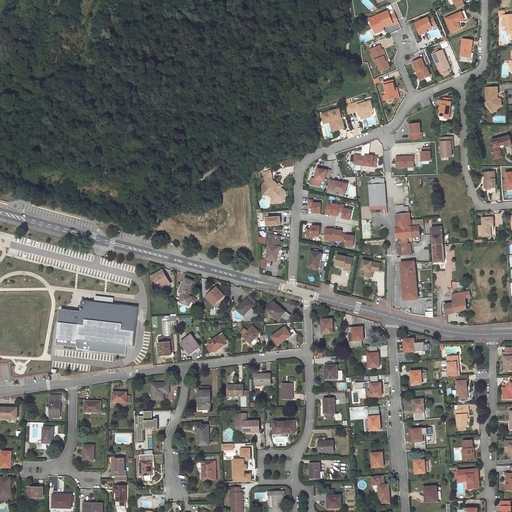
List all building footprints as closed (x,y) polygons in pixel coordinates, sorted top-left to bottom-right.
[(453,0),(457,9),(466,5),(463,0),(453,0)] [(393,23),(390,15),(388,11),(373,18),(375,22),(371,24),(376,34),(382,31),(380,27),(382,26),(383,28),(389,25),(393,23)] [(468,18),(465,11),(446,19),(451,33),(461,28),(459,22),(468,18)] [(394,24),(398,22),(397,20),(394,13),(390,15),(393,23),(394,24)] [(511,14),(504,15),(503,15),(503,16),(504,21),(503,21),(503,26),(507,26),(508,28),(508,30),(511,29),(511,14)] [(429,18),(415,23),(420,35),(424,33),(423,31),(427,30),(433,27),(432,27),(436,25),(433,18),(429,20),(429,18)] [(470,49),(472,50),(473,41),(463,40),(460,56),(469,57),(470,49)] [(385,58),(386,58),(383,50),(382,50),(380,46),(371,50),(373,54),(376,61),(380,72),(390,68),(387,61),(387,62),(385,58)] [(447,60),(443,51),(433,55),(440,72),(449,69),(446,60),(447,60)] [(418,72),(421,80),(430,76),(427,68),(426,68),(422,59),(413,63),(417,72),(418,72)] [(398,97),(396,88),(394,80),(384,83),(387,94),(388,100),(398,97)] [(498,87),(486,87),(487,98),(489,100),(486,102),(489,106),(491,105),(495,109),(502,103),(502,98),(498,97),(497,96),(499,94),(498,87)] [(445,117),(449,117),(451,102),(450,102),(449,102),(443,101),(438,100),(437,105),(439,107),(442,107),(441,110),(441,116),(445,117)] [(346,106),(348,114),(357,111),(359,111),(361,116),(362,119),(367,118),(366,114),(368,112),(369,111),(373,110),(371,101),(364,103),(364,101),(346,106)] [(491,105),(489,106),(494,112),(503,105),(502,103),(495,109),(491,105)] [(339,109),(321,114),(323,121),(331,119),(332,121),(333,121),(335,130),(344,128),(342,118),(341,115),(339,109)] [(331,119),(323,121),(324,124),(330,122),(332,131),(335,130),(333,121),(332,121),(331,119)] [(421,133),(420,124),(409,124),(410,128),(411,128),(412,140),(422,139),(422,133),(421,133)] [(508,141),(510,140),(509,136),(492,140),(494,147),(491,148),(494,159),(502,157),(500,149),(499,146),(508,144),(508,141)] [(452,146),(454,145),(453,137),(441,138),(442,157),(448,157),(447,155),(452,155),(452,150),(452,146)] [(430,147),(423,148),(423,157),(422,157),(422,161),(431,161),(430,147)] [(366,157),(356,155),(355,163),(357,165),(377,168),(379,157),(366,156),(366,157)] [(414,156),(396,157),(396,168),(414,167),(414,156)] [(294,166),(294,157),(283,161),(285,167),(294,166)] [(330,177),(331,171),(327,170),(317,168),(315,179),(311,178),(310,184),(320,186),(321,180),(325,181),(326,176),(330,177)] [(281,188),(278,185),(272,180),(272,176),(271,171),(263,173),(266,179),(266,183),(265,183),(265,193),(269,193),(274,197),(275,201),(285,200),(285,196),(286,196),(286,192),(281,188)] [(487,188),(491,188),(496,188),(495,172),(485,173),(485,181),(486,188),(487,188)] [(347,184),(329,180),(327,189),(345,193),(347,184)] [(282,204),(285,200),(275,201),(274,197),(269,193),(265,193),(265,183),(264,183),(262,185),(263,196),(269,196),(272,198),(272,204),(282,204)] [(387,209),(385,184),(369,185),(371,210),(382,209),(384,209),(387,209)] [(313,200),(309,200),(309,207),(312,207),(312,213),(320,213),(321,204),(313,203),(313,200)] [(331,207),(327,206),(325,213),(338,216),(339,211),(340,205),(332,204),(331,207)] [(340,204),(340,205),(339,211),(343,212),(342,218),(350,220),(352,210),(344,208),(345,205),(340,204)] [(404,205),(395,206),(396,215),(409,213),(409,207),(404,207),(404,205)] [(409,213),(396,215),(398,238),(408,237),(412,237),(410,221),(409,213)] [(268,214),(263,214),(263,222),(266,222),(266,227),(281,226),(280,218),(268,219),(268,214)] [(483,225),(483,235),(484,236),(496,235),(496,231),(494,231),(493,217),(482,218),(483,225)] [(410,221),(412,237),(416,237),(420,236),(419,227),(423,226),(422,220),(410,221)] [(311,230),(307,230),(307,236),(311,237),(311,236),(315,236),(319,236),(320,226),(311,226),(311,230)] [(433,245),(443,244),(442,227),(432,228),(433,245)] [(336,230),(325,229),(324,241),(341,242),(341,241),(342,235),(342,231),(336,230)] [(268,231),(267,234),(265,244),(269,245),(266,259),(277,261),(278,256),(280,247),(282,248),(283,244),(282,242),(279,242),(280,237),(274,235),(274,232),(268,231)] [(267,234),(258,232),(259,243),(265,244),(267,234)] [(346,235),(342,235),(341,241),(345,242),(345,246),(354,246),(354,236),(346,236),(346,235)] [(408,237),(398,238),(398,242),(399,253),(399,256),(412,254),(411,244),(409,244),(408,237)] [(443,244),(433,245),(434,262),(434,263),(445,262),(443,244)] [(318,269),(322,253),(311,251),(308,267),(318,269)] [(353,258),(337,255),(335,265),(340,266),(341,266),(341,268),(344,268),(344,270),(350,271),(353,258)] [(380,264),(363,260),(361,269),(360,269),(359,276),(369,278),(370,270),(375,271),(379,271),(380,264)] [(419,299),(415,262),(401,263),(405,301),(419,299)] [(162,271),(152,276),(160,290),(170,284),(162,271)] [(194,282),(185,278),(180,292),(182,293),(181,296),(183,297),(181,302),(189,306),(191,301),(193,297),(196,290),(192,288),(194,282)] [(217,287),(207,297),(215,306),(225,296),(217,287)] [(470,291),(464,292),(457,293),(452,294),(453,303),(460,302),(467,301),(466,298),(471,298),(470,291)] [(82,299),(81,312),(81,313),(74,313),(74,312),(71,311),(70,312),(61,311),(57,344),(63,345),(77,346),(77,349),(126,355),(127,344),(133,345),(138,305),(131,304),(131,305),(129,305),(129,304),(113,302),(114,299),(95,297),(95,301),(82,299)] [(254,305),(247,299),(240,306),(241,306),(237,310),(249,320),(252,317),(255,317),(256,317),(258,314),(252,308),(254,305)] [(274,302),(267,310),(279,320),(281,317),(286,320),(288,319),(291,315),(287,312),(285,312),(274,302)] [(446,315),(461,311),(460,302),(453,303),(444,305),(446,315)] [(426,316),(434,317),(434,308),(425,309),(426,316)] [(333,319),(323,320),(323,323),(322,323),(322,330),(323,330),(323,334),(334,333),(333,319)] [(256,337),(258,338),(261,334),(252,326),(247,332),(246,331),(243,334),(245,335),(243,337),(251,343),(256,337)] [(353,326),(348,327),(349,348),(363,347),(362,340),(362,338),(364,338),(363,332),(364,332),(363,327),(353,328),(353,326)] [(286,327),(272,337),(278,345),(292,336),(286,327)] [(209,343),(210,345),(214,351),(215,352),(226,345),(225,343),(228,341),(223,334),(209,343)] [(182,343),(189,353),(196,348),(197,350),(201,347),(192,335),(182,343)] [(159,338),(159,343),(171,342),(172,351),(173,351),(172,337),(159,338)] [(258,338),(256,337),(251,343),(249,346),(251,347),(252,347),(253,345),(255,346),(257,343),(257,342),(258,340),(259,340),(259,339),(258,338)] [(404,344),(404,349),(406,349),(406,352),(415,351),(414,343),(414,339),(404,339),(405,344),(404,344)] [(159,343),(160,356),(172,355),(172,351),(171,342),(159,343)] [(415,343),(414,343),(415,351),(416,351),(416,352),(430,351),(429,344),(424,344),(424,342),(415,343)] [(378,364),(380,364),(379,357),(378,357),(378,353),(378,346),(369,346),(369,353),(368,354),(368,356),(368,361),(369,368),(378,367),(378,364)] [(504,360),(504,371),(511,370),(511,347),(505,348),(505,352),(502,352),(502,357),(504,357),(504,360)] [(447,372),(447,377),(455,376),(460,376),(459,366),(457,367),(456,356),(447,357),(448,372),(447,372)] [(325,366),(325,371),(327,371),(327,374),(325,374),(326,379),(338,379),(338,376),(337,371),(337,366),(325,366)] [(411,376),(412,382),(414,382),(414,384),(422,384),(421,371),(412,371),(412,376),(411,376)] [(271,374),(255,374),(255,385),(271,385),(271,374)] [(467,375),(460,376),(455,376),(455,381),(457,381),(458,390),(458,391),(459,391),(459,394),(459,399),(468,399),(467,390),(466,390),(466,386),(467,386),(467,381),(468,381),(467,375)] [(511,376),(511,385),(508,388),(503,388),(503,399),(511,398),(511,376)] [(170,393),(169,383),(152,383),(152,400),(164,399),(164,393),(170,393)] [(382,393),(381,387),(380,383),(374,384),(371,384),(372,397),(380,396),(380,393),(382,393)] [(293,384),(283,384),(282,399),(293,399),(293,384)] [(243,385),(228,385),(228,396),(243,396),(243,385)] [(210,391),(209,391),(201,391),(199,391),(199,409),(211,408),(210,391)] [(127,402),(127,396),(127,392),(114,392),(113,401),(119,401),(119,402),(127,402)] [(131,396),(127,396),(127,402),(119,402),(119,407),(127,406),(130,406),(131,396)] [(335,399),(324,399),(324,414),(325,414),(326,417),(334,417),(334,413),(335,413),(335,399)] [(413,404),(415,420),(425,419),(424,399),(414,400),(414,404),(413,404)] [(60,417),(61,400),(51,400),(50,417),(60,417)] [(101,402),(92,401),(92,403),(86,403),(86,412),(101,412),(101,402)] [(468,404),(458,405),(459,414),(456,415),(457,427),(458,427),(466,427),(467,426),(467,420),(468,420),(467,410),(469,410),(468,404)] [(368,406),(369,425),(370,431),(381,430),(380,420),(378,406),(368,406)] [(8,418),(17,418),(17,408),(0,407),(0,415),(7,416),(8,418)] [(247,414),(236,414),(236,427),(244,426),(244,430),(244,432),(254,432),(260,432),(259,421),(247,421),(247,414)] [(150,424),(152,424),(152,416),(139,416),(140,437),(150,437),(150,428),(150,424)] [(295,421),(274,422),(274,434),(280,433),(295,432),(295,421)] [(209,445),(209,425),(196,425),(196,432),(198,432),(198,445),(209,445)] [(54,427),(43,427),(43,443),(53,443),(53,434),(54,433),(54,427)] [(432,427),(413,429),(413,433),(413,442),(415,442),(416,450),(427,449),(426,435),(432,434),(432,427)] [(464,454),(462,454),(463,460),(474,459),(474,453),(472,454),(472,449),(473,449),(473,448),(472,440),(463,441),(464,449),(464,454)] [(334,441),(319,441),(319,452),(334,452),(334,441)] [(94,445),(84,445),(84,460),(94,460),(94,445)] [(12,452),(2,451),(1,467),(11,467),(12,452)] [(381,456),(381,453),(372,453),(373,468),(383,467),(383,463),(383,455),(381,456)] [(154,454),(140,455),(140,460),(141,475),(145,474),(151,474),(153,474),(153,464),(153,461),(154,460),(154,454)] [(119,457),(114,457),(114,476),(116,476),(116,481),(126,481),(126,476),(125,476),(125,458),(119,458),(119,457)] [(244,460),(233,460),(234,475),(245,475),(244,460)] [(416,463),(415,463),(415,469),(416,469),(416,474),(426,473),(426,472),(425,467),(428,467),(427,462),(425,463),(424,460),(416,460),(416,463)] [(203,480),(216,479),(215,461),(202,462),(203,480)] [(321,478),(320,471),(320,464),(309,464),(310,478),(321,478)] [(478,469),(458,470),(458,471),(455,472),(455,476),(458,476),(458,480),(467,480),(469,482),(470,489),(479,488),(478,469)] [(387,487),(387,485),(384,485),(383,476),(371,477),(372,486),(378,485),(379,493),(379,498),(382,498),(383,506),(390,505),(390,497),(389,497),(389,493),(389,487),(387,487)] [(11,478),(0,477),(0,492),(0,495),(1,495),(11,495),(11,490),(11,478)] [(126,501),(126,486),(114,486),(114,491),(117,491),(117,493),(117,501),(126,501)] [(43,488),(30,487),(29,497),(38,497),(43,497),(43,488)] [(442,500),(441,492),(437,492),(437,487),(425,488),(426,501),(438,500),(442,500)] [(231,511),(241,511),(241,505),(243,505),(243,493),(241,493),(241,488),(231,488),(231,511)] [(13,490),(11,490),(11,495),(1,495),(0,500),(13,500),(13,490)] [(335,496),(335,494),(334,490),(327,490),(328,508),(341,507),(341,495),(340,495),(335,496)] [(54,494),(54,491),(51,491),(51,509),(53,509),(53,507),(71,508),(72,495),(58,494),(54,494)] [(284,511),(284,495),(285,495),(285,491),(269,492),(269,496),(273,495),(274,509),(274,511),(284,511)] [(102,511),(103,503),(84,503),(84,511),(102,511)]
